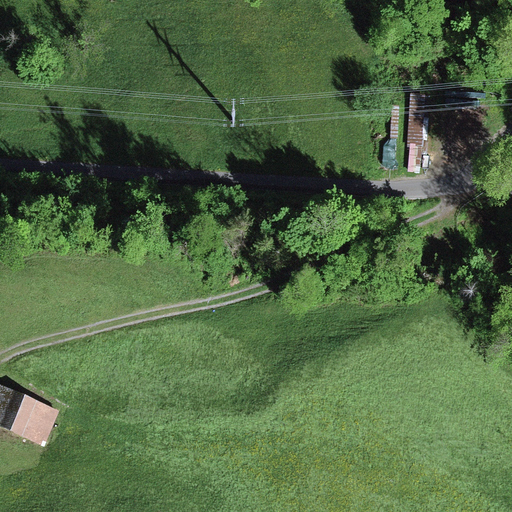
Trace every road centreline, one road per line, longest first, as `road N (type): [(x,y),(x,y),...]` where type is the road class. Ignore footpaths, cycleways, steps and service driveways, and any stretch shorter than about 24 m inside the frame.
road 1 (residential): [(0,163),(388,189),(449,186),(511,152)]
road 2 (track): [(449,186),(432,214),(259,289),(0,358)]
